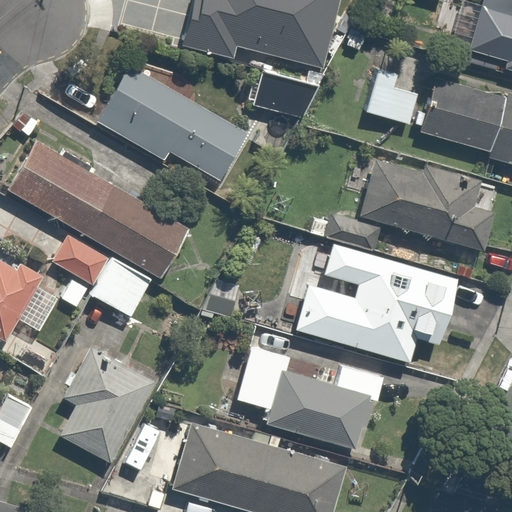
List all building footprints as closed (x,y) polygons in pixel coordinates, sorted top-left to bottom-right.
[(212,0),(207,10),(257,37),(276,0),(212,0)] [(511,0),(457,0),(450,23),(461,26),(455,47),(511,66),(511,0)] [(123,59),(90,119),(158,157),(164,147),(207,171),(235,122),(123,59)] [(401,122),(416,77),(371,61),(355,106),(401,122)] [(309,82),(257,65),(252,64),(241,98),(297,117),(309,82)] [(482,153),(511,161),(511,90),(427,67),(411,125),(484,145),(482,153)] [(24,132),(0,173),(0,182),(65,221),(146,268),(152,272),(181,224),(24,132)] [(318,233),(325,236),(365,249),(375,218),(475,250),(498,182),(417,156),(414,165),(367,150),(349,205),(329,199),(318,233)] [(146,268),(65,221),(43,259),(66,272),(54,292),(74,304),(82,291),(120,313),(146,268)] [(365,249),(325,236),(314,268),(351,279),(347,291),(299,275),(284,320),(400,358),(408,334),(429,341),(450,276),(365,249)] [(0,325),(6,316),(27,329),(57,283),(9,253),(2,264),(0,262),(0,325)] [(245,319),(226,392),(259,401),(255,418),(350,443),(363,394),(371,396),(379,368),(332,355),(326,381),(277,368),(287,330),(245,319)] [(101,462),(149,378),(82,339),(51,393),(67,402),(49,433),(101,462)] [(28,404),(1,388),(0,390),(0,444),(3,446),(28,404)] [(323,511),(339,461),(186,415),(165,482),(264,511),(323,511)] [(159,427),(140,418),(118,462),(138,472),(159,427)] [(151,510),(160,488),(108,469),(99,491),(151,510)]
